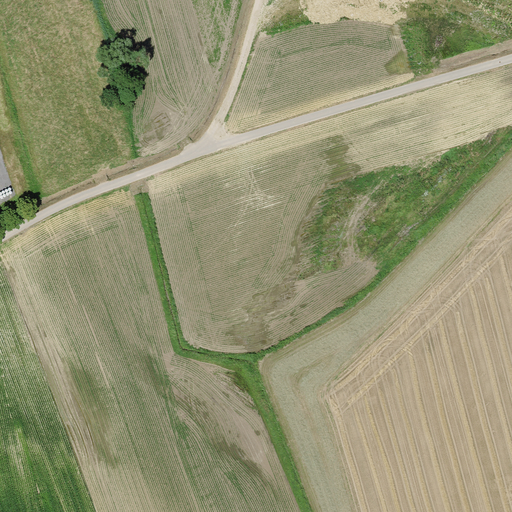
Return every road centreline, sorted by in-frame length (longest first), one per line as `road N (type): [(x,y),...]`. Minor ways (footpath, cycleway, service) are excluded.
road 1 (unclassified): [(0,240),(77,197),(204,149),(511,55)]
road 2 (track): [(257,0),(234,84),(204,149)]
